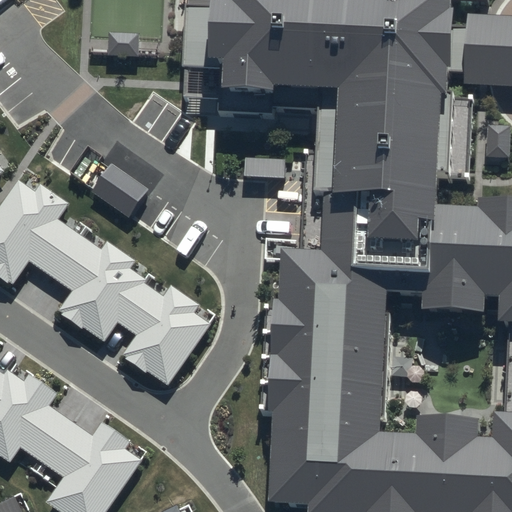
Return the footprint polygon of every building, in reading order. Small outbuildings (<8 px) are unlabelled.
[(187,0),(184,85),(183,101),(196,102),(335,109),(327,263),(290,261),(278,511),(511,511),(511,219),(440,215),(445,114),(459,115),(461,89),(464,19),(465,0),(187,0)] [(511,21),(464,19),(461,89),(511,92),(511,21)] [(142,36),(110,35),(109,60),(141,61),(142,36)] [(511,138),(511,129),(489,129),(487,162),(510,163),(511,138)] [(149,190),(112,165),(95,189),(132,214),(149,190)] [(19,180),(0,208),(0,275),(13,284),(29,262),(72,291),(57,312),(104,344),(118,322),(136,335),(121,357),(169,389),(214,324),(197,312),(201,305),(171,284),(163,295),(131,273),(140,260),(109,239),(101,251),(56,219),(66,204),(42,188),(36,191),(19,180)] [(0,452),(10,460),(21,445),(67,478),(50,501),(65,511),(107,511),(143,462),(126,450),(133,440),(105,420),(94,436),(50,405),(57,395),(30,377),(25,385),(0,367),(0,452)]
